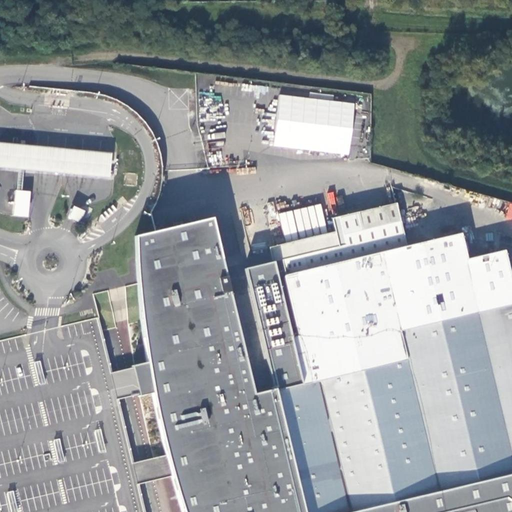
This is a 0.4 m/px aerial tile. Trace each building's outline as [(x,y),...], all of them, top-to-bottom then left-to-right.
[(13,147),(0,145),(0,170),(11,172),(53,175),(72,177),(113,181),(115,156),(73,152),(55,151),(13,147)] [(31,192),(15,190),(15,196),(13,209),(13,214),(29,216),(30,210),(31,197),(31,192)] [(406,247),(395,204),(377,209),(357,214),(338,218),(331,220),(334,233),(268,249),(220,259),(214,238),(210,220),(166,231),(155,233),(134,238),(135,258),(136,277),(138,298),(126,304),(134,367),(131,368),(135,385),(138,398),(140,398),(155,460),(167,457),(169,466),(170,472),(172,478),(173,481),(173,484),(174,487),(175,490),(178,499),(182,511),(511,511),(511,276),(510,277),(503,251),(466,260),(460,234),(406,247)] [(70,221),(79,225),(84,214),(75,210),(72,209),(67,220),(70,221)] [(155,460),(134,465),(119,403),(138,398),(135,385),(131,368),(112,373),(101,332),(98,319),(89,322),(26,336),(0,342),(0,511),(145,511),(139,486),(172,478),(170,472),(169,466),(167,457),(155,460)]
